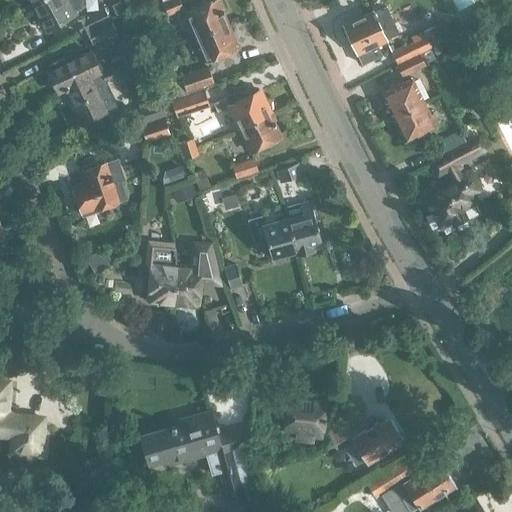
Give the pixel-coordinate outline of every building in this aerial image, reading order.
[(36,0),(33,2),(47,28),(76,13),(75,11),(81,8),(83,0),(36,0)] [(125,0),(121,0),(111,5),(116,15),(129,8),(125,0)] [(167,15),(183,8),(179,0),(166,0),(161,2),(167,15)] [(224,8),(220,0),(211,0),(183,12),(194,37),(228,22),(222,9),(224,8)] [(84,17),(75,21),(80,33),(110,19),(103,6),(83,16),(84,17)] [(374,10),(343,24),(361,64),(382,54),(377,44),(387,39),(386,38),(398,32),(386,6),(375,12),(374,10)] [(110,19),(80,33),(79,34),(86,46),(97,41),(97,42),(116,32),(110,19)] [(228,22),(194,37),(205,62),(239,47),(228,22)] [(440,41),(433,26),(423,31),(410,37),(412,41),(391,51),(397,63),(420,53),(432,47),(431,46),(440,41)] [(50,68),(45,70),(57,94),(63,91),(62,89),(101,71),(90,48),(65,60),(64,57),(48,65),(50,68)] [(420,53),(397,63),(396,64),(402,76),(425,64),(420,53)] [(180,75),(186,91),(213,82),(208,65),(180,75)] [(111,66),(101,71),(62,89),(63,91),(79,125),(108,111),(95,85),(104,81),(105,82),(116,77),(111,66)] [(137,70),(143,86),(154,82),(148,66),(137,70)] [(382,94),(393,117),(421,103),(414,88),(410,80),(402,84),(400,83),(390,88),(390,90),(382,94)] [(209,106),(204,88),(170,99),(177,117),(209,106)] [(237,128),(272,112),(261,88),(228,103),(226,97),(213,104),(217,111),(229,110),(237,128)] [(162,100),(139,108),(143,122),(166,115),(162,100)] [(433,126),(421,103),(393,117),(404,140),(413,135),(415,137),(424,132),(425,129),(433,126)] [(275,119),(272,112),(237,128),(249,152),(282,136),(274,120),(275,119)] [(164,117),(141,126),(147,142),(170,133),(164,117)] [(466,143),(465,141),(459,129),(442,138),(441,136),(430,141),(439,157),(465,143),(466,143)] [(454,184),(427,198),(431,206),(427,207),(438,228),(450,222),(452,226),(463,220),(459,214),(479,203),(474,194),(484,189),(471,165),(460,171),(459,169),(463,167),(461,164),(487,151),(478,134),(465,141),(466,143),(465,143),(439,157),(432,161),(439,174),(446,170),(454,184)] [(179,145),(182,152),(196,147),(194,139),(179,145)] [(198,154),(196,147),(182,152),(184,159),(198,154)] [(235,178),(258,171),(254,157),(231,164),(235,178)] [(125,180),(118,159),(78,174),(82,184),(72,187),(81,214),(114,202),(127,198),(121,181),(125,180)] [(185,176),(180,164),(165,170),(170,182),(185,176)] [(301,176),(296,164),(274,171),(278,183),(301,176)] [(199,189),(210,185),(203,168),(192,172),(199,189)] [(176,203),(196,195),(190,179),(170,187),(170,188),(166,189),(167,200),(174,197),(176,203)] [(303,213),(283,218),(293,251),(295,250),(296,253),(298,253),(302,255),(309,253),(311,250),(313,249),(312,246),(321,243),(313,211),(315,210),(312,199),(300,203),(303,213)] [(293,251),(283,218),(264,223),(261,215),(247,219),(254,246),(267,242),(271,257),(273,256),(277,259),(283,257),(285,253),(293,251)] [(172,303),(175,254),(173,242),(150,240),(145,300),(172,303)] [(177,266),(175,254),(172,303),(199,305),(201,284),(220,285),(210,243),(192,241),(190,267),(177,266)] [(107,253),(106,252),(90,263),(94,270),(112,261),(107,253)] [(223,266),(230,289),(242,285),(235,263),(223,266)] [(0,437),(9,438),(7,453),(43,455),(46,414),(15,412),(11,410),(10,408),(12,378),(0,376),(0,437)] [(321,438),(325,400),(285,396),(282,429),(295,430),(294,439),(314,441),(314,437),(321,438)] [(169,425),(139,433),(146,460),(178,451),(179,457),(203,450),(204,455),(222,450),(210,408),(185,415),(186,420),(173,424),(172,423),(169,424),(169,425)] [(367,463),(404,440),(389,417),(379,423),(378,421),(351,438),(367,463)] [(328,432),(335,444),(355,431),(348,419),(328,432)] [(245,446),(231,445),(231,471),(232,471),(232,481),(244,481),(244,470),(245,470),(245,446)] [(419,507),(456,485),(440,461),(431,467),(430,465),(403,482),(409,492),(401,498),(409,511),(417,505),(419,507)] [(375,497),(404,479),(395,465),(365,484),(375,497)] [(484,511),(475,498),(462,507),(458,500),(440,511),(484,511)]
